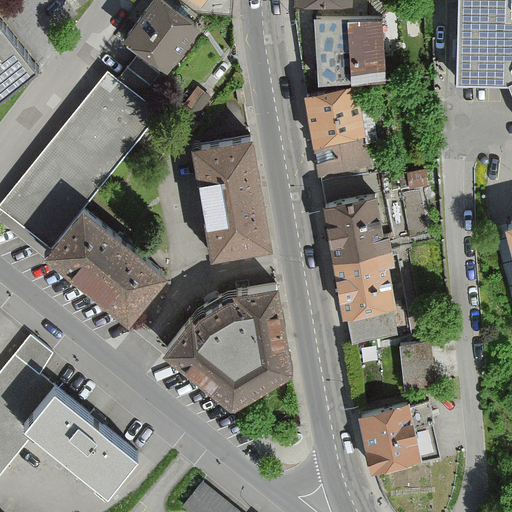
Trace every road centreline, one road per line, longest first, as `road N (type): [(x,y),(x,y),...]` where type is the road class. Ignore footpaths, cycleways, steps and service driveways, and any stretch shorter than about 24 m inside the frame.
road 1 (secondary): [(336,461),(261,0)]
road 2 (unclassified): [(471,511),(478,479),(450,139),(465,122),(481,123),(511,150)]
road 3 (residential): [(0,267),(261,484)]
road 4 (residential): [(120,0),(0,150)]
